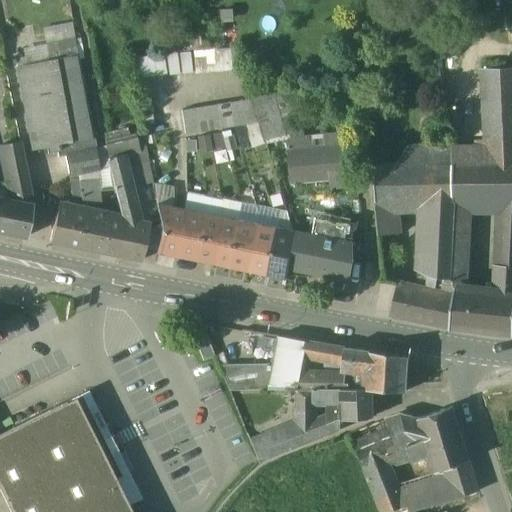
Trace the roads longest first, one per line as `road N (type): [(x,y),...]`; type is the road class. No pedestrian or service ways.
road 1 (secondary): [(461,348),(0,260)]
road 2 (secondary): [(461,348),(461,386),(501,511)]
